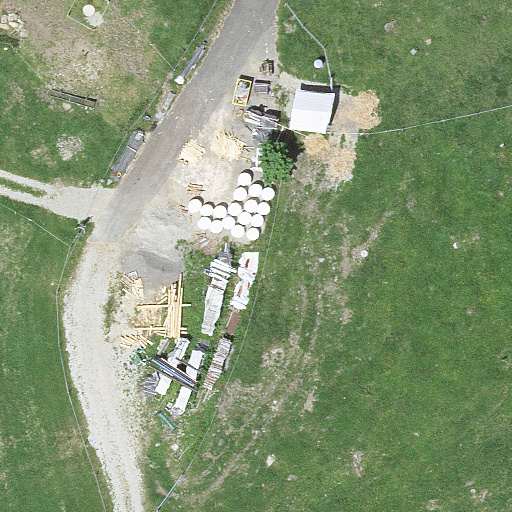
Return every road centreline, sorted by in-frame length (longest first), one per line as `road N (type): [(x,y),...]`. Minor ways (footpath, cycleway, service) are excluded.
road 1 (track): [(257,0),(122,212),(92,288),(87,332),(131,511)]
road 2 (track): [(0,185),(122,212)]
